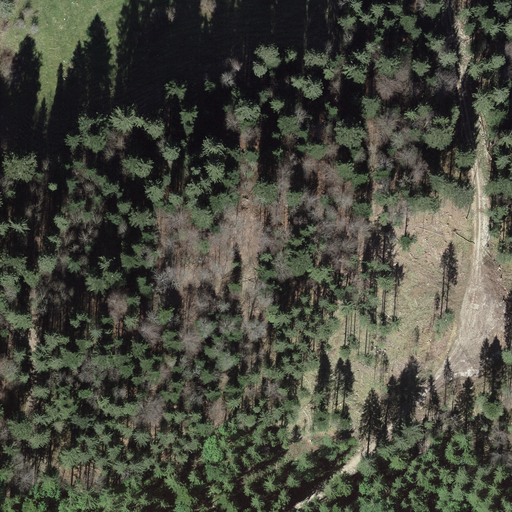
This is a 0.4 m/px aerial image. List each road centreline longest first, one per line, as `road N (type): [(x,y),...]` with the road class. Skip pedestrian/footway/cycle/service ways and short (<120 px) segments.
road 1 (track): [(454,45),(475,239),(452,340),(397,419)]
road 2 (track): [(28,511),(37,368),(22,337),(0,319)]
road 3 (track): [(397,419),(352,467),(292,511)]
